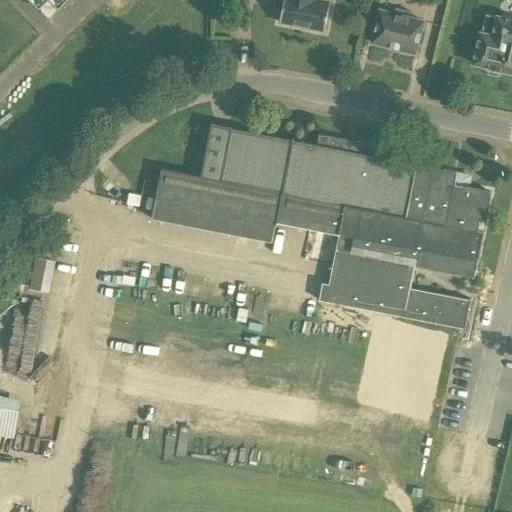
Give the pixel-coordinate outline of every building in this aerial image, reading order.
[(29,0),(39,9),(43,5),(53,5),(58,9),(67,0),(29,0)] [(283,0),(279,22),(324,31),(330,2),(319,0),(283,0)] [(410,18),(411,13),(395,9),(394,14),(379,10),(371,43),(414,54),(422,21),(410,18)] [(511,20),(497,17),(486,15),(482,34),(481,33),(473,65),(487,68),(487,69),(502,73),(502,72),(511,74),(511,20)] [(316,144),(293,140),(210,124),(200,176),(161,169),(151,218),(272,242),(275,222),(338,234),(329,284),(322,283),(319,300),(464,328),(469,300),(410,288),(414,265),(473,276),(482,231),(490,192),(454,185),(456,172),(370,155),(372,144),(318,134),(316,144)] [(55,262),(35,258),(28,289),(49,293),(55,262)] [(0,433),(18,437),(25,398),(0,393),(0,433)]
